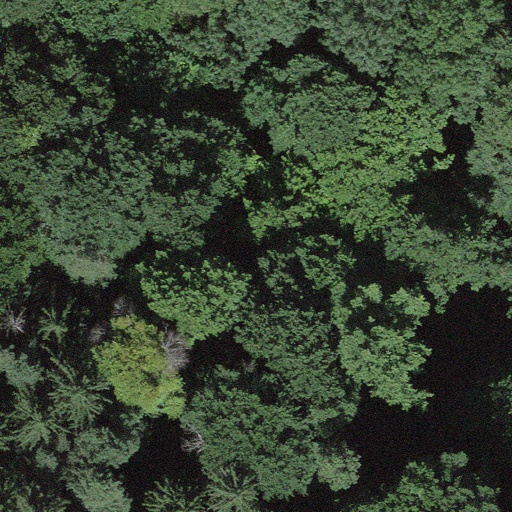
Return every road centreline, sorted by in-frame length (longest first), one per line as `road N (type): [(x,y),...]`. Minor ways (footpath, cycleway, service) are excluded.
road 1 (track): [(511,329),(310,175),(143,0)]
road 2 (track): [(0,25),(84,43),(277,140)]
